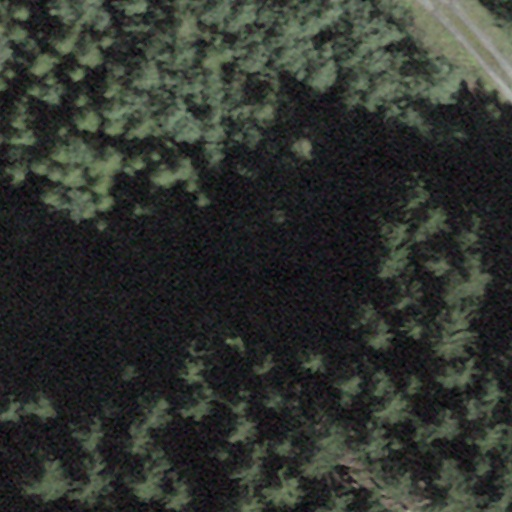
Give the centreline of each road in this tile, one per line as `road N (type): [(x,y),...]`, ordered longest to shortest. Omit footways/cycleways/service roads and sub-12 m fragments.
road 1 (track): [(117,0),(249,172),(251,204),(224,266)]
road 2 (track): [(511,99),(424,0)]
